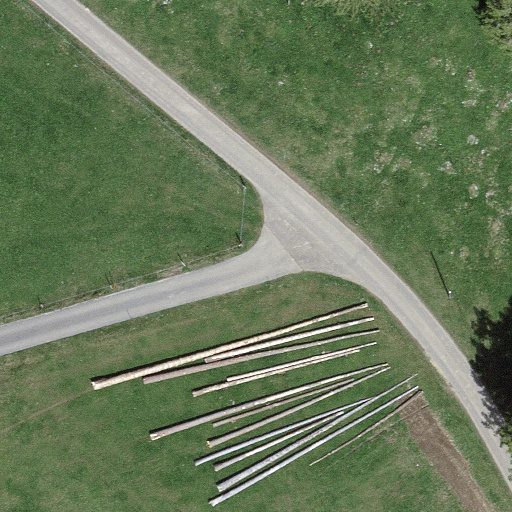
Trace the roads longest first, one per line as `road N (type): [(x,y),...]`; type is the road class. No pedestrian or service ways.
road 1 (unclassified): [(511,474),(429,336),(329,239),(50,0)]
road 2 (track): [(0,335),(329,239)]
